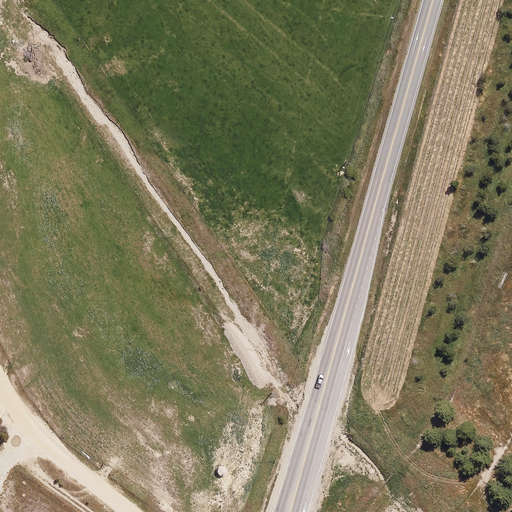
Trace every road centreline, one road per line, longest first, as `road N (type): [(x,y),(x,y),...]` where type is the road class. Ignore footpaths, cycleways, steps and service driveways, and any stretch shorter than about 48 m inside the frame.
road 1 (primary): [(289,511),(373,210)]
road 2 (residential): [(373,210),(356,319),(304,511)]
road 3 (primary): [(373,210),(434,0)]
road 4 (residential): [(124,511),(76,475),(0,387)]
